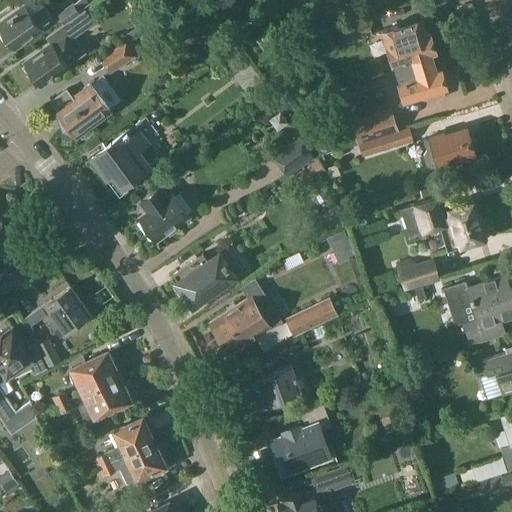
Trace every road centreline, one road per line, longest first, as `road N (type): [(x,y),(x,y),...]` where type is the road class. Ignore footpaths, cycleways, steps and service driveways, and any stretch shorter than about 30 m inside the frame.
road 1 (residential): [(232,511),(159,324),(84,215)]
road 2 (residential): [(84,215),(0,109)]
